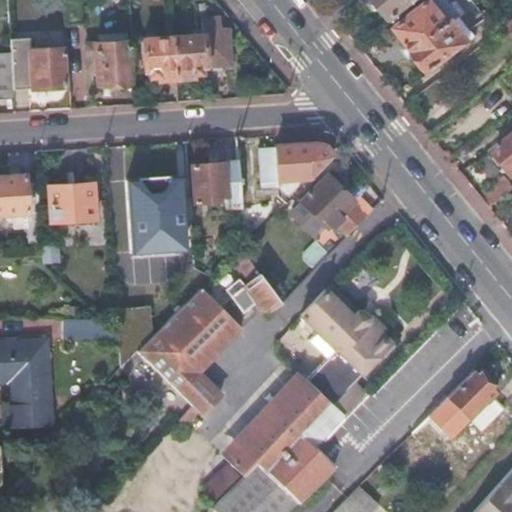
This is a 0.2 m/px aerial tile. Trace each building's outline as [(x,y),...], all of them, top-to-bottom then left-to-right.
[(80,0),(63,0),(65,24),(82,23),(80,0)] [(375,0),(392,20),(416,0),(375,0)] [(430,0),(398,27),(431,71),(470,39),(454,20),(459,15),(447,0),(434,0),(433,1),(432,0),(430,0)] [(454,20),(470,39),(475,35),(459,15),(454,20)] [(221,17),(203,18),(204,36),(207,67),(231,65),(229,30),(223,30),(221,17)] [(204,36),(173,38),(175,79),(192,78),(193,68),(207,67),(204,36)] [(33,38),(8,39),(9,51),(12,89),(64,87),(61,47),(34,48),(33,38)] [(175,79),(173,38),(142,39),(144,70),(157,70),(157,80),(175,79)] [(128,83),(126,41),(85,43),(87,67),(95,67),(96,84),(128,83)] [(0,96),(12,95),(12,89),(9,51),(0,51),(0,96)] [(511,67),(499,78),(510,93),(511,91),(511,67)] [(511,138),(496,151),(498,153),(496,159),(501,165),(506,164),(511,171),(511,138)] [(282,206),(332,156),(325,146),(317,143),(276,146),(277,178),(288,178),(289,186),(277,187),(278,201),(282,206)] [(240,208),(237,163),(190,165),(193,203),(226,202),(226,208),(240,208)] [(0,216),(38,215),(36,183),(26,184),(25,176),(0,177),(0,216)] [(346,238),(368,216),(327,176),(300,202),(327,229),(333,224),(346,238)] [(481,197),(489,207),(511,188),(511,183),(507,176),(481,197)] [(180,220),(179,200),(178,178),(125,182),(129,252),(182,249),(180,220)] [(277,178),(277,187),(289,186),(288,178),(277,178)] [(94,221),(92,185),(47,187),(49,223),(94,221)] [(191,219),(189,200),(179,200),(180,220),(191,219)] [(250,237),(262,225),(259,211),(257,202),(243,205),(250,237)] [(262,225),(277,211),(269,202),(259,211),(262,225)] [(0,258),(30,260),(31,244),(0,242),(0,258)] [(56,244),(39,244),(40,266),(57,265),(56,244)] [(267,312),(280,301),(242,251),(232,262),(248,283),(243,286),(263,313),(267,312)] [(357,311),(331,286),(324,291),(323,291),(300,314),(301,315),(339,352),(360,373),(393,343),(384,333),(385,331),(374,319),(369,323),(369,319),(360,309),(357,311)] [(203,417),(221,399),(198,375),(242,331),(203,293),(201,291),(157,334),(138,353),(166,380),(194,407),(200,413),(203,417)] [(119,343),(118,332),(104,320),(63,320),(61,341),(119,343)] [(48,408),(44,342),(0,343),(0,381),(7,381),(9,411),(48,408)] [(362,374),(360,373),(339,352),(307,384),(309,386),(327,403),(330,407),(362,374)] [(487,384),(474,371),(448,397),(480,430),(503,409),(492,397),(483,388),(487,384)] [(495,393),(487,384),(483,388),(492,397),(495,393)] [(262,470),(327,403),(309,386),(255,441),(241,454),(237,450),(235,448),(226,456),(244,474),(255,463),(262,470)] [(340,417),(330,407),(327,403),(262,470),(297,504),(332,469),(311,447),(340,417)] [(185,428),(200,413),(194,407),(179,423),(185,428)] [(288,511),(297,504),(262,470),(255,463),(244,474),(240,478),(215,504),(210,508),(213,511),(288,511)] [(201,491),(215,504),(240,478),(227,465),(201,491)] [(511,511),(511,496),(497,482),(470,511),(511,511)] [(372,511),(377,507),(357,488),(341,504),(348,511),(357,511),(360,509),(363,511),(372,511)]
